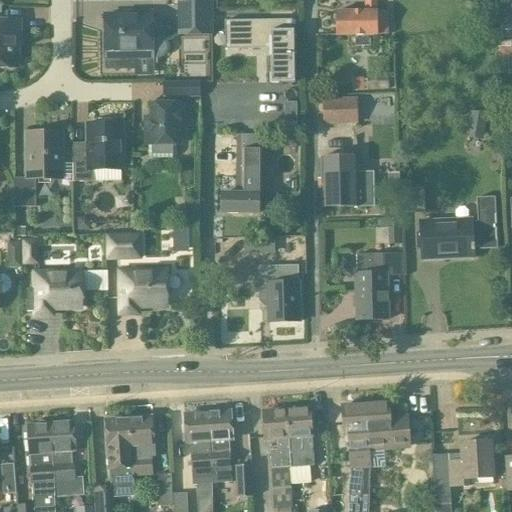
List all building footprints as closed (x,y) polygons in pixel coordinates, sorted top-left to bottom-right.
[(208,35),(208,13),(208,7),(207,0),(179,0),(179,36),(208,35)] [(337,36),(379,35),(388,35),(388,11),(378,12),(378,11),(377,11),(376,0),(339,0),(340,0),(341,0),(365,0),(366,11),(336,12),(337,36)] [(158,36),(154,36),(153,12),(135,12),(135,15),(105,16),(106,51),(107,51),(107,61),(136,61),(135,58),(154,58),(159,58),(163,57),(167,54),(169,50),(169,45),(167,40),(163,37),(158,36)] [(21,20),(1,21),(0,20),(0,68),(19,68),(19,38),(21,38),(21,20)] [(290,37),(290,22),(239,23),(240,50),(270,50),(271,90),(295,89),(294,37),(290,37)] [(146,123),(146,146),(149,146),(149,154),(153,158),(173,157),(177,153),(177,145),(180,145),(180,127),(186,121),(186,103),(185,103),(185,97),(201,97),(201,81),(164,82),(164,97),(166,97),(166,103),(151,104),(152,117),(146,123)] [(302,91),(263,93),(264,118),(303,116),(302,91)] [(325,100),(325,125),(357,124),(357,98),(325,100)] [(484,137),(487,113),(472,111),(469,135),(484,137)] [(74,182),(94,182),(94,170),(124,170),(123,124),(87,124),(87,153),(74,153),(74,182)] [(36,179),(63,179),(63,132),(27,133),(27,183),(14,184),(14,207),(36,207),(36,179)] [(260,213),(260,195),(263,195),(263,150),(243,149),(242,193),(222,193),(222,213),(260,213)] [(358,162),(358,158),(323,158),(324,208),(358,207),(358,179),(372,179),(372,162),(358,162)] [(402,212),(425,211),(424,187),(411,188),(411,180),(401,181),(402,212)] [(473,222),(473,219),(420,222),(423,261),(475,258),(474,250),(476,250),(475,247),(479,247),(479,249),(497,249),(495,197),(477,198),(478,222),(473,222)] [(110,233),(110,256),(141,256),(141,234),(110,233)] [(246,252),(274,252),(274,242),(247,242),(246,252)] [(403,253),(369,254),(358,255),(358,274),(356,274),(357,321),(390,320),(388,276),(404,276),(403,253)] [(268,282),(269,322),(301,321),(300,282),(299,266),(278,266),(279,282),(268,282)] [(166,306),(165,271),(120,272),(121,314),(138,313),(138,307),(166,306)] [(53,308),(81,308),(80,272),(36,273),(36,315),(53,315),(53,308)] [(0,274),(0,273),(0,293),(0,294),(2,293),(4,292),(5,291),(6,290),(7,289),(8,287),(8,285),(8,284),(8,282),(8,280),(7,279),(6,277),(5,276),(3,275),(2,274),(0,274)] [(380,482),(379,482),(376,482),(375,468),(385,468),(384,449),(410,447),(408,418),(391,419),(389,403),(365,405),(371,477),(370,491),(381,491),(382,490),(383,490),(383,489),(384,488),(384,487),(384,486),(384,484),(383,484),(382,483),(381,482),(380,482)] [(369,505),(370,491),(371,477),(365,405),(342,407),(344,435),(348,435),(351,475),(349,488),(348,504),(369,505)] [(287,411),(292,468),(312,466),(311,452),(313,451),(313,437),(311,409),(287,411)] [(272,469),(292,468),(287,411),(264,412),(266,440),(278,440),(278,450),(271,451),(272,469)] [(212,471),(213,484),(232,483),(229,440),(234,440),(232,413),(208,414),(212,471)] [(194,486),(213,484),(212,471),(208,414),(185,416),(187,443),(190,443),(193,472),(194,486)] [(132,447),(133,477),(154,476),(153,453),(155,453),(153,418),(130,419),(132,447)] [(134,496),(133,477),(132,447),(130,419),(107,421),(111,490),(94,491),(95,511),(112,511),(112,497),(134,496)] [(55,511),(51,425),(47,425),(47,423),(44,422),(40,422),(36,423),(37,426),(23,427),(24,438),(28,438),(29,454),(30,454),(34,504),(17,505),(17,511),(55,511)] [(51,425),(54,482),(74,481),(73,451),(76,451),(74,423),(51,425)] [(492,442),(461,444),(462,462),(450,462),(449,455),(432,456),(435,504),(451,503),(450,487),(470,486),(470,479),(494,477),(492,442)] [(15,464),(1,465),(4,495),(17,493),(15,464)] [(237,497),(251,497),(252,465),(238,465),(237,497)] [(159,506),(173,506),(172,474),(158,474),(159,506)] [(189,511),(188,492),(176,493),(176,511),(189,511)]
